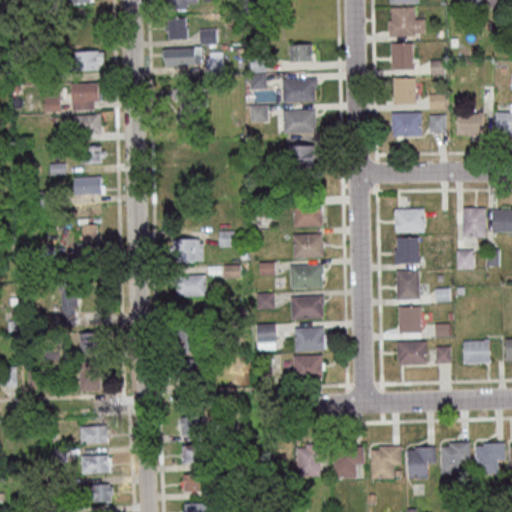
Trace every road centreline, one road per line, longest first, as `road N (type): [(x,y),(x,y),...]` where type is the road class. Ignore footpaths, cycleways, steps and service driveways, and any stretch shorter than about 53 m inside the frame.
road 1 (residential): [(362,403),(352,0)]
road 2 (residential): [(142,402),(130,0)]
road 3 (residential): [(511,173),(356,173)]
road 4 (residential): [(511,398),(362,403)]
